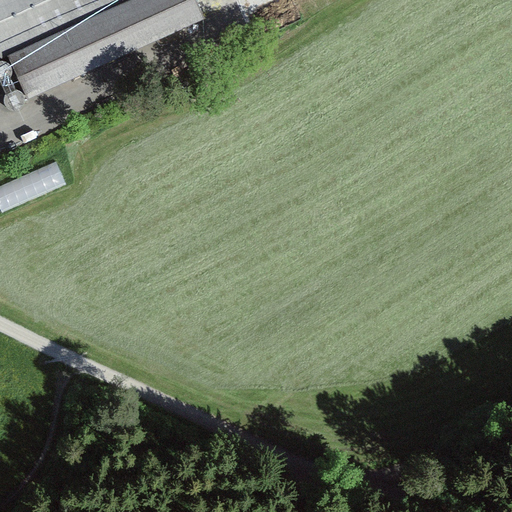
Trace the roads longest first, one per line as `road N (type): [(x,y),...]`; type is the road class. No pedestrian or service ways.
road 1 (track): [(433,511),(307,468),(0,314)]
road 2 (track): [(401,499),(458,414),(511,387)]
